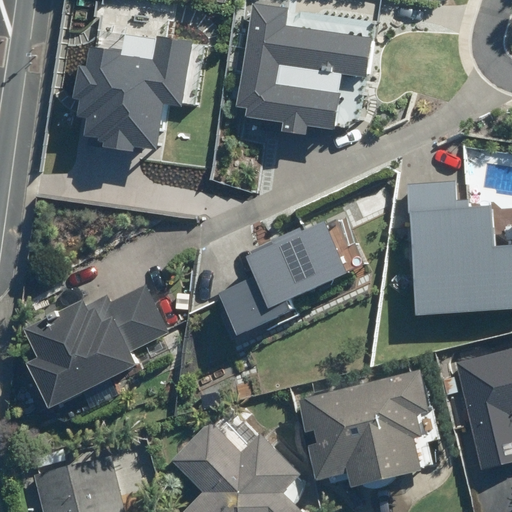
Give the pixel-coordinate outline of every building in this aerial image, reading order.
[(388,36),(296,26),(298,8),(260,4),(250,111),(260,112),(259,121),(300,125),(299,135),(325,138),(326,128),(354,131),(359,78),(384,80),(388,36)] [(100,140),(122,141),(122,149),(152,152),(153,144),(177,146),(180,105),(205,107),(210,42),(171,39),(104,33),(101,70),(91,69),(88,98),(96,98),(94,119),(102,120),(100,140)] [(511,311),(511,244),(507,245),(504,207),(470,210),(468,181),(417,185),(428,318),(511,311)] [(218,293),(236,334),(292,309),(288,300),(347,273),(323,222),(245,257),(254,277),(218,293)] [(48,355),(35,362),(56,404),(145,361),(138,348),(172,331),(150,284),(115,302),(112,296),(93,303),(91,298),(34,328),(48,355)] [(511,349),(462,361),(486,467),(511,460),(511,349)] [(388,365),(377,367),(379,378),(390,375),(388,365)] [(426,367),(306,397),(327,478),(356,471),(359,484),(431,465),(424,436),(432,434),(426,411),(436,408),(426,367)] [(177,460),(210,492),(191,511),(307,511),(310,510),(289,492),(308,471),(266,431),(248,450),(215,420),(177,460)] [(66,448),(37,455),(40,467),(68,461),(66,448)] [(130,511),(115,454),(37,474),(47,511),(130,511)]
